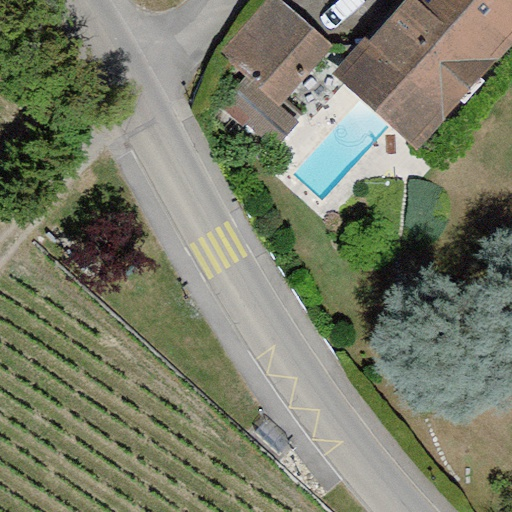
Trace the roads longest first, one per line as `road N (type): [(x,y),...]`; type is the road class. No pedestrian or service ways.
road 1 (tertiary): [(79,0),(292,367),(406,511)]
road 2 (track): [(206,0),(0,256)]
